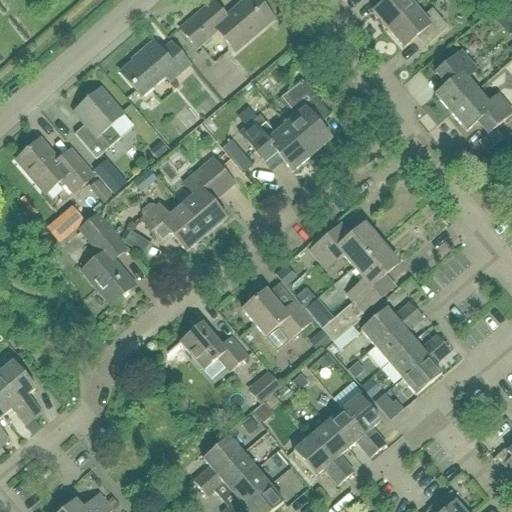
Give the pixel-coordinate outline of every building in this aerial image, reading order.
[(273,22),(253,0),(246,0),(225,19),(212,3),(178,32),(195,52),(216,34),(234,55),(273,22)] [(387,34),(413,11),(412,10),(422,2),(419,0),(385,0),(388,2),(372,16),(387,34)] [(413,11),(387,34),(403,53),(419,39),(426,47),(445,31),(430,13),(421,21),(413,11)] [(499,27),(505,27),(510,23),(503,15),(495,22),(499,27)] [(159,55),(151,46),(137,58),(138,60),(119,76),(139,100),(163,79),(168,85),(188,68),(170,46),(159,55)] [(460,54),(442,69),(453,83),(434,100),(449,117),(476,94),(465,81),(475,73),(460,54)] [(284,127),(311,158),(329,142),(307,116),(319,106),(299,83),(279,100),(295,118),(284,127)] [(123,119),(99,91),(71,115),(83,129),(73,137),(95,163),(119,142),(118,141),(133,129),(123,118),(123,119)] [(476,94),(449,117),(465,136),(483,120),(494,132),(511,117),(511,115),(496,97),(486,106),(476,94)] [(258,118),(238,135),(257,157),(269,147),(292,174),(311,158),(284,127),(273,137),(258,118)] [(57,165),(39,144),(15,164),(44,197),(61,182),(72,196),(92,179),(70,154),(57,165)] [(160,147),(151,154),(157,162),(166,154),(160,147)] [(236,154),(229,161),(243,176),(250,170),(236,154)] [(180,210),(205,239),(225,222),(211,206),(222,197),(233,187),(211,161),(200,171),(182,187),(192,199),(180,210)] [(94,176),(114,198),(124,189),(105,167),(94,176)] [(88,189),(103,207),(112,199),(97,182),(88,189)] [(205,239),(180,210),(168,220),(158,207),(155,210),(153,207),(148,207),(141,213),(140,217),(142,220),(139,223),(161,248),(171,239),(185,255),(205,239)] [(109,309),(134,288),(112,262),(124,252),(95,218),(78,233),(100,258),(80,275),(109,309)] [(353,271),(380,247),(364,228),(350,240),(339,228),(309,254),(325,273),(342,258),(353,271)] [(122,246),(142,256),(149,243),(128,233),(122,246)] [(331,344),(350,328),(393,291),(383,279),(397,267),(380,247),(353,271),(364,284),(347,298),(353,305),(321,332),(331,344)] [(294,298),(305,311),(315,302),(305,289),(294,298)] [(282,315),(264,294),(241,314),(263,341),(276,331),(287,344),(310,325),(293,305),(282,315)] [(374,351),(416,315),(409,307),(393,320),(386,312),(360,334),(374,351)] [(388,367),(414,345),(407,336),(423,323),(416,315),(374,351),(388,367)] [(220,350),(200,327),(178,346),(202,374),(216,363),(228,377),(246,361),(230,342),(220,350)] [(357,337),(350,328),(331,344),(338,353),(357,337)] [(401,383),(443,347),(436,339),(421,353),(414,345),(388,367),(401,383)] [(443,347),(401,383),(416,399),(441,377),(434,369),(450,355),(443,347)] [(0,372),(0,383),(32,422),(40,416),(26,399),(35,392),(11,364),(0,372)] [(259,407),(280,389),(268,375),(247,393),(259,407)] [(300,378),(291,386),(298,394),(307,386),(300,378)] [(25,429),(32,422),(0,383),(0,416),(2,419),(10,412),(25,429)] [(283,405),(293,396),(285,388),(275,396),(283,405)] [(376,454),(385,447),(371,431),(379,424),(357,399),(341,413),(376,454)] [(417,424),(409,415),(418,407),(414,403),(390,425),(401,438),(417,424)] [(259,409),(250,419),(260,428),(269,418),(259,409)] [(376,454),(341,413),(325,427),(346,452),(354,445),(368,461),(376,454)] [(25,429),(32,438),(40,431),(32,422),(25,429)] [(338,458),(346,452),(325,427),(309,440),(344,482),(352,475),(338,458)] [(266,439),(249,453),(272,480),(288,466),(266,439)] [(199,492),(241,457),(227,440),(203,462),(209,469),(192,484),(199,492)] [(336,489),(344,482),(309,440),(293,454),(314,479),(322,472),(336,489)] [(507,475),(511,471),(511,449),(506,455),(503,451),(495,459),(503,468),(502,469),(507,475)] [(221,501),(255,473),(241,457),(199,492),(206,500),(214,494),(221,501)] [(240,511),(268,488),(255,473),(221,501),(227,509),(224,511),(240,511)] [(268,488),(240,511),(275,511),(283,505),(268,488)] [(435,506),(440,511),(461,511),(454,504),(457,501),(451,494),(443,500),(442,500),(435,506)] [(95,511),(105,505),(98,497),(81,511),(74,502),(62,511),(95,511)]
